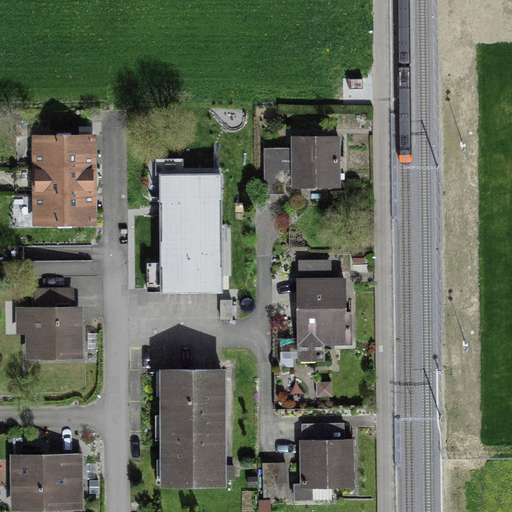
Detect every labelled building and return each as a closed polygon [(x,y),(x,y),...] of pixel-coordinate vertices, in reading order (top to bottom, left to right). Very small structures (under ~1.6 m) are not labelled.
[(94,221),(93,201),(92,171),(92,158),(91,135),(36,137),(39,223),(94,221)] [(338,148),(299,149),(299,191),(339,190),(338,148)] [(285,158),(265,158),(266,192),(285,192),(285,158)] [(221,174),(163,175),(165,287),(223,286),(221,174)] [(349,286),(302,287),(303,342),(350,341),(349,286)] [(29,309),(29,358),(83,357),(83,309),(29,309)] [(224,380),(164,381),(165,480),(225,479),(224,380)] [(349,447),(310,448),(311,487),(349,487),(349,447)] [(18,507),(77,506),(77,460),(17,461),(18,507)] [(287,463),(264,464),(265,500),(288,499),(287,463)]
